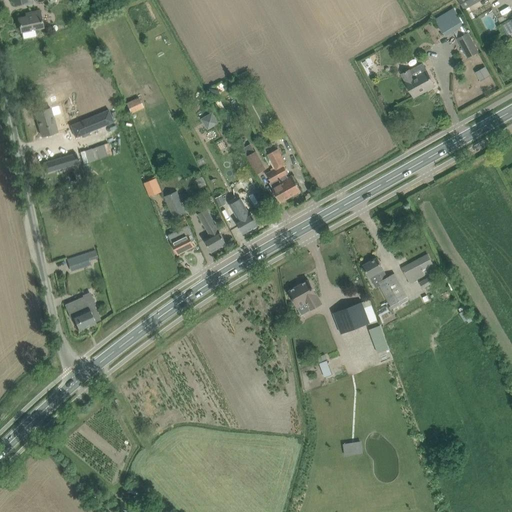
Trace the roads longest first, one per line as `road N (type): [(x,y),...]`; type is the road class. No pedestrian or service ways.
road 1 (secondary): [(77,380),(225,274),(511,111)]
road 2 (unclassified): [(77,380),(59,341),(0,89)]
